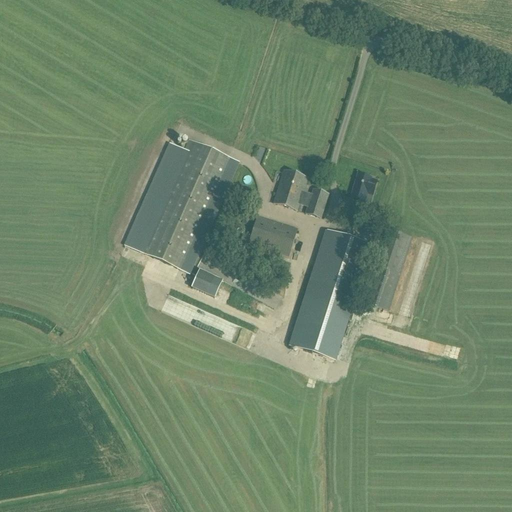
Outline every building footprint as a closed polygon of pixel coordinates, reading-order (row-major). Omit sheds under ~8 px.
[(189,141),(185,152),(169,145),(124,246),(139,253),(184,273),(234,162),(189,141)] [(274,205),(298,212),(301,201),(304,194),(308,180),(284,172),(274,205)] [(364,177),(358,175),(351,199),(356,201),(354,208),(363,211),(366,202),(365,202),(367,195),(373,197),(377,182),(372,180),(371,179),(371,178),(364,176),(364,177)] [(252,209),(257,193),(244,189),(239,206),(252,209)] [(311,196),(304,194),(301,201),(309,203),(307,209),(305,215),(321,220),(328,196),(313,191),(311,196)] [(248,246),(289,259),(298,230),(257,217),(248,246)] [(370,246),(327,233),(290,348),(334,361),(370,246)] [(396,287),(407,239),(390,235),(374,305),(371,305),(370,310),(393,315),(395,305),(394,305),(396,297),(392,297),(393,291),(396,291),(397,287),(396,287)] [(397,303),(409,306),(422,263),(410,260),(397,303)] [(193,273),(186,293),(202,299),(210,279),(193,273)]
